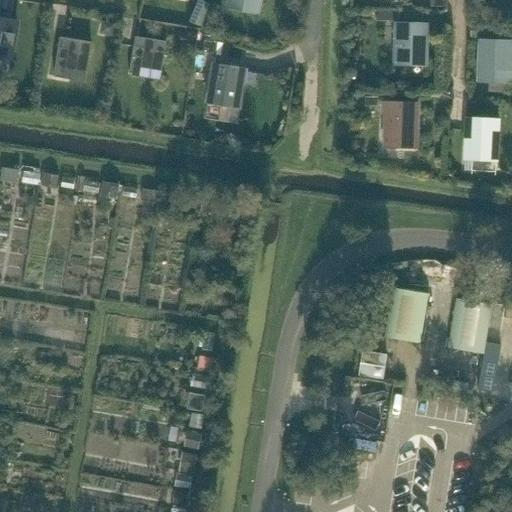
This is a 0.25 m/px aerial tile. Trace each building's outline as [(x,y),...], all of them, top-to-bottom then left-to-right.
[(229,0),(228,7),(238,9),(239,0),(241,0),(260,4),(261,0),(229,0)] [(511,0),(492,0),(493,3),(503,3),(502,11),(511,12),(511,5),(511,0)] [(0,18),(0,48),(11,51),(17,22),(0,18)] [(427,26),(398,25),(396,25),(395,64),(426,65),(427,26)] [(146,38),(146,39),(136,38),(135,46),(134,46),(129,75),(139,77),(141,67),(161,71),(166,42),(146,38)] [(72,41),(72,42),(62,40),(61,49),(60,49),(55,77),(65,79),(67,70),(87,73),(92,44),(72,41)] [(510,82),(511,43),(491,42),(491,43),(482,43),(481,52),(480,52),(479,81),(510,82)] [(214,65),(213,74),(208,103),(238,108),(245,70),(214,65)] [(31,112),(32,104),(26,103),(24,111),(31,112)] [(416,144),(417,105),(386,104),(385,143),(416,144)] [(496,161),(498,122),(478,121),(478,122),(468,121),(468,130),(467,130),(465,159),(496,161)] [(428,293),(394,288),(393,287),(385,337),(420,343),(428,293)] [(483,354),(491,305),(457,298),(448,348),(483,354)] [(363,350),(358,374),(385,379),(389,356),(363,350)] [(461,378),(458,393),(482,398),(485,383),(461,378)] [(485,383),(482,398),(506,403),(509,388),(485,383)]
